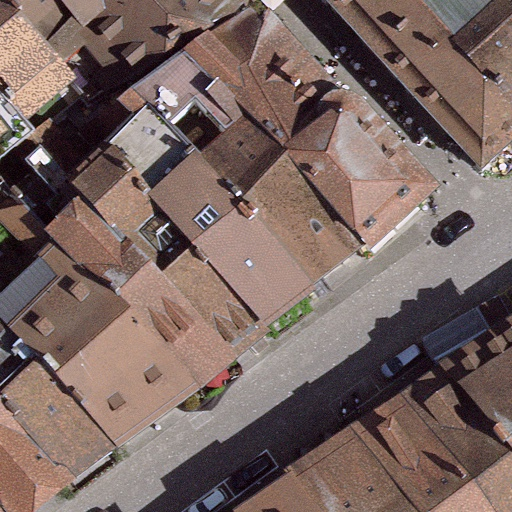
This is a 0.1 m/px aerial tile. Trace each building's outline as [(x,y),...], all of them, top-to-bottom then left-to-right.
[(39,0),(0,0),(0,11),(49,66),(77,41),(54,16),(39,0)] [(39,0),(54,16),(71,0),(39,0)] [(71,0),(54,16),(77,41),(139,110),(190,64),(250,11),(240,0),(71,0)] [(312,0),(488,185),(511,163),(511,35),(481,0),(312,0)] [(511,0),(481,0),(511,35),(511,0)] [(250,11),(190,64),(362,261),(368,268),(437,206),(415,182),(257,8),(250,11)] [(0,11),(0,104),(37,146),(84,105),(49,66),(0,11)] [(190,64),(139,110),(153,124),(311,305),(362,261),(190,64)] [(0,179),(37,146),(0,104),(0,179)] [(153,124),(107,174),(267,343),(311,305),(153,124)] [(107,174),(71,208),(81,219),(231,377),(267,343),(107,174)] [(45,252),(53,261),(197,409),(231,377),(81,219),(45,252)] [(53,261),(0,315),(0,334),(116,466),(197,409),(53,261)] [(0,428),(69,507),(116,466),(0,334),(0,428)] [(511,336),(445,376),(511,462),(511,336)] [(511,511),(511,462),(445,376),(402,409),(481,511),(511,511)] [(481,511),(402,409),(351,441),(406,511),(481,511)] [(0,511),(63,511),(69,507),(0,428),(0,511)] [(406,511),(351,441),(286,492),(302,511),(406,511)] [(302,511),(286,492),(256,511),(302,511)]
